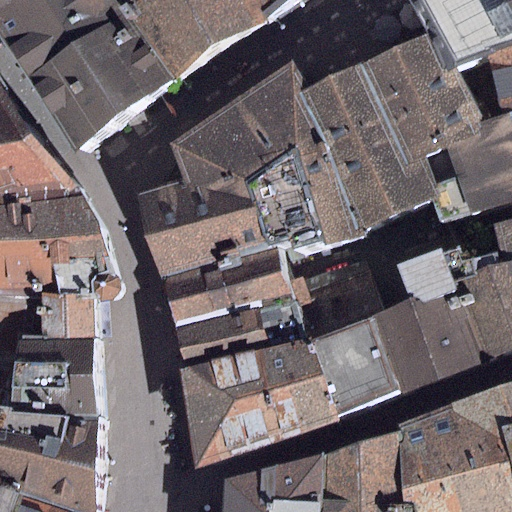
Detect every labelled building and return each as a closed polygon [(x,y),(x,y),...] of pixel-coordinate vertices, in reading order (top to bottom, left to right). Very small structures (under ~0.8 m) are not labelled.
[(0,0),(0,35),(77,149),(174,80),(131,7),(126,0),(0,0)] [(174,80),(267,18),(257,0),(126,0),(131,7),(174,80)] [(257,0),(267,18),(294,0),(257,0)] [(511,0),(419,0),(433,32),(451,67),(484,55),(511,45),(511,0)] [(433,32),(300,89),(356,233),(436,196),(423,159),(480,130),(476,122),(451,67),(433,32)] [(511,110),(511,45),(484,55),(500,113),(511,110)] [(134,192),(161,278),(278,243),(282,255),(356,233),(300,89),(288,67),(169,143),(182,178),(134,192)] [(0,207),(87,196),(3,90),(0,91),(0,207)] [(511,110),(500,113),(476,122),(480,130),(423,159),(436,196),(444,222),(511,202),(511,110)] [(87,196),(0,207),(0,305),(33,317),(34,309),(69,314),(84,318),(84,360),(103,340),(100,304),(120,304),(125,293),(120,276),(106,230),(87,196)] [(511,219),(490,226),(497,253),(500,265),(511,262),(511,219)] [(161,278),(172,327),(292,295),(288,281),(282,255),(278,243),(161,278)] [(478,363),(441,254),(439,248),(395,266),(407,297),(383,311),(373,316),(400,393),(478,363)] [(478,363),(511,352),(511,262),(500,265),(497,253),(463,261),(459,249),(441,254),(478,363)] [(301,276),(288,281),(304,336),(373,316),(383,311),(366,261),(302,282),(301,276)] [(172,327),(181,369),(304,336),(292,295),(172,327)] [(33,317),(0,305),(0,436),(59,437),(64,360),(69,314),(34,309),(33,317)] [(177,370),(195,469),(400,393),(373,316),(304,336),(181,369),(177,370)] [(84,360),(64,360),(59,437),(110,421),(103,340),(84,360)] [(394,424),(396,433),(401,497),(415,499),(417,511),(511,511),(511,382),(498,387),(394,424)] [(0,486),(68,511),(103,511),(110,421),(59,437),(0,436),(0,486)] [(396,433),(322,455),(319,511),(417,511),(415,499),(401,497),(396,433)] [(319,511),(322,455),(223,480),(221,511),(319,511)] [(0,511),(68,511),(0,486),(0,511)]
